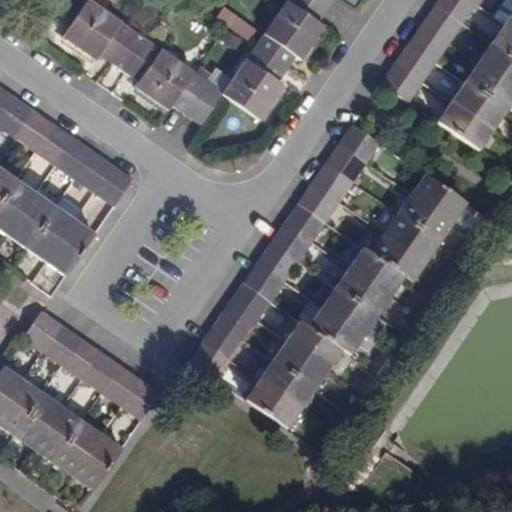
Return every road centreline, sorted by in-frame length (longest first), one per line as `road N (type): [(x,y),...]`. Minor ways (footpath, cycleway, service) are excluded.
road 1 (residential): [(166,173),(84,297),(155,346),(244,223)]
road 2 (residential): [(244,223),(394,0)]
road 3 (residential): [(0,53),(166,173)]
